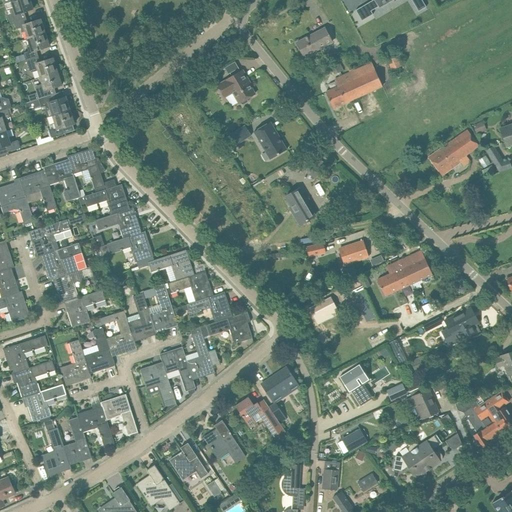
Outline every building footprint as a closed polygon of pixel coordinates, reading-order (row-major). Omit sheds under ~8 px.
[(10,8),(12,13),(7,15),(10,23),(14,21),(22,19),(20,13),(33,9),(30,0),(12,0),(11,0),(14,7),(10,8)] [(372,0),(370,2),(366,4),(371,11),(379,6),(380,6),(390,0),(372,0)] [(16,29),(21,28),(22,32),(25,31),(28,38),(45,33),(40,19),(28,23),(26,17),(22,19),(14,21),(16,29)] [(325,28),(296,43),(305,59),(314,54),(313,52),(332,42),(329,37),(325,28)] [(30,45),(27,46),(29,51),(24,52),(26,60),(38,56),(36,50),(49,46),(45,33),(28,38),(30,45)] [(385,56),(391,70),(401,65),(395,51),(385,56)] [(26,60),(30,72),(38,70),(40,77),(57,71),(53,58),(40,62),(38,56),(26,60)] [(232,75),(241,70),(236,61),(227,66),(232,75)] [(340,86),(325,92),(333,108),(383,86),(372,62),(345,74),(336,78),(340,86)] [(242,70),(235,74),(225,80),(226,80),(217,85),(224,97),(232,92),(239,103),(240,103),(241,104),(243,105),(247,102),(248,100),(247,99),(255,94),(249,85),(245,80),(247,78),(242,70)] [(42,83),(39,84),(41,89),(36,91),(39,99),(51,95),(49,89),(62,85),(57,71),(40,77),(42,83)] [(0,111),(8,109),(11,108),(9,99),(1,97),(0,92),(0,111)] [(46,104),(47,109),(50,108),(53,116),(70,111),(65,96),(53,101),(51,95),(39,99),(27,103),(29,110),(41,106),(46,104)] [(8,109),(0,111),(0,132),(7,131),(4,123),(7,122),(5,118),(10,116),(8,109)] [(53,116),(55,122),(51,123),(53,128),(49,129),(51,138),(63,134),(61,128),(74,124),(70,111),(53,116)] [(254,132),(270,159),(287,149),(270,122),(254,132)] [(511,123),(500,127),(503,138),(506,147),(511,145),(511,123)] [(252,135),(245,125),(226,137),(233,148),(252,135)] [(447,143),(436,151),(428,157),(442,175),(461,161),(459,159),(478,146),(467,130),(448,143),(447,143)] [(0,147),(6,146),(8,152),(20,148),(18,140),(13,142),(11,137),(9,138),(7,131),(0,132),(0,147)] [(511,165),(510,158),(504,160),(494,145),(486,150),(499,172),(511,168),(511,165)] [(92,148),(91,148),(92,150),(84,153),(83,151),(67,156),(68,159),(73,174),(88,169),(95,189),(96,192),(106,189),(100,173),(106,170),(98,157),(95,158),(92,148)] [(485,155),(478,159),(483,168),(481,169),(483,175),(490,173),(494,169),(485,155)] [(43,167),(44,170),(49,185),(50,184),(64,180),(68,190),(64,191),(63,193),(66,200),(68,201),(79,197),(80,197),(73,174),(68,159),(62,161),(63,163),(60,163),(59,162),(43,167)] [(315,177),(321,167),(312,163),(306,173),(315,177)] [(49,185),(44,170),(20,178),(25,195),(40,191),(47,211),(57,207),(50,184),(49,185)] [(14,209),(19,210),(24,225),(34,221),(25,195),(20,178),(14,180),(15,184),(12,185),(12,183),(0,187),(0,202),(1,207),(3,212),(14,209)] [(96,192),(84,196),(86,203),(87,206),(107,200),(111,214),(112,215),(129,209),(121,184),(106,189),(96,192)] [(295,212),(294,213),(300,224),(314,216),(298,189),(286,196),(295,212)] [(96,220),(99,230),(119,223),(124,238),(141,232),(133,208),(129,209),(112,215),(111,214),(96,220)] [(33,240),(32,240),(37,257),(43,255),(42,254),(55,250),(52,242),(72,236),(66,219),(38,228),(29,231),(29,232),(31,232),(33,240)] [(103,256),(110,253),(130,247),(135,262),(136,262),(153,256),(145,231),(141,232),(124,238),(98,247),(103,256)] [(0,270),(9,268),(10,268),(14,267),(9,250),(7,251),(4,243),(6,242),(6,241),(0,243),(0,270)] [(338,249),(343,264),(368,257),(363,241),(338,249)] [(308,257),(326,253),(324,242),(306,246),(308,257)] [(45,263),(43,264),(49,280),(54,279),(54,278),(78,270),(74,255),(82,253),(79,243),(55,250),(42,254),(43,255),(45,263)] [(138,268),(149,265),(152,272),(171,265),(176,280),(194,274),(186,250),(154,260),(153,256),(136,262),(138,268)] [(391,273),(385,276),(377,280),(385,296),(410,285),(418,281),(423,278),(432,274),(421,250),(412,254),(398,261),(388,266),(391,273)] [(57,287),(55,287),(61,304),(66,302),(66,301),(78,297),(74,282),(94,276),(91,266),(78,270),(54,278),(54,279),(57,287)] [(0,294),(1,298),(19,292),(14,276),(12,277),(10,268),(9,268),(0,270),(0,294)] [(205,271),(194,274),(176,280),(168,283),(171,293),(191,286),(196,301),(213,295),(205,271)] [(370,285),(367,279),(361,281),(364,288),(370,285)] [(341,291),(348,310),(360,305),(367,321),(376,317),(361,283),(341,291)] [(175,316),(165,284),(154,287),(162,310),(150,313),(156,330),(170,325),(171,327),(178,325),(175,316)] [(66,302),(69,310),(67,311),(72,327),(90,321),(85,306),(105,300),(103,294),(109,292),(107,288),(102,289),(102,290),(78,297),(66,301),(66,302)] [(23,300),(20,292),(22,292),(22,291),(19,292),(1,298),(0,297),(0,309),(7,307),(12,322),(30,316),(25,300),(23,300)] [(196,301),(187,304),(190,314),(209,307),(214,323),(233,316),(225,292),(213,295),(196,301)] [(150,313),(144,293),(133,296),(139,313),(127,317),(134,339),(149,335),(149,336),(157,334),(156,330),(150,313)] [(316,325),(338,314),(330,298),(308,309),(316,325)] [(436,310),(434,302),(423,305),(425,313),(436,310)] [(444,334),(443,334),(449,344),(455,341),(458,340),(466,336),(467,337),(480,331),(476,324),(479,323),(475,316),(473,317),(472,314),(474,313),(471,307),(463,311),(444,320),(449,331),(444,334)] [(127,317),(125,310),(114,313),(121,334),(106,338),(112,357),(128,351),(127,350),(135,347),(136,349),(137,348),(134,339),(127,317)] [(233,316),(214,323),(206,325),(200,327),(204,340),(207,339),(204,330),(207,329),(209,335),(229,329),(234,344),(252,338),(244,313),(233,316)] [(429,329),(430,330),(442,324),(439,316),(423,325),(426,331),(429,329)] [(106,338),(102,327),(92,331),(98,350),(84,355),(90,374),(106,368),(105,367),(113,364),(114,366),(115,365),(112,357),(106,338)] [(204,340),(200,327),(190,330),(198,357),(187,360),(192,378),(207,373),(208,375),(215,372),(213,366),(209,353),(204,340)] [(45,335),(3,349),(11,374),(16,373),(16,372),(29,367),(24,353),(48,345),(45,335)] [(373,348),(386,342),(383,335),(370,341),(373,348)] [(90,376),(90,378),(91,377),(90,374),(84,355),(79,339),(69,343),(75,363),(60,367),(66,386),(82,380),(82,378),(90,376)] [(398,341),(392,344),(397,355),(403,353),(398,341)] [(160,354),(160,355),(162,362),(166,373),(178,369),(185,391),(195,388),(192,378),(187,360),(186,360),(185,356),(182,347),(175,349),(176,351),(161,356),(161,354),(160,354)] [(385,348),(380,351),(385,358),(390,355),(385,348)] [(215,351),(209,353),(213,366),(220,364),(215,351)] [(502,356),(495,359),(498,366),(505,364),(511,383),(511,382),(511,351),(502,356)] [(416,371),(433,363),(428,354),(411,361),(416,371)] [(386,386),(398,381),(390,358),(378,362),(386,386)] [(19,381),(17,382),(22,398),(27,397),(26,396),(40,391),(36,377),(55,371),(53,364),(52,361),(52,360),(29,367),(16,372),(16,373),(19,381)] [(146,388),(159,384),(166,406),(176,403),(166,373),(162,362),(156,364),(156,366),(142,371),(141,369),(140,369),(146,388)] [(359,364),(340,377),(344,384),(342,385),(343,385),(348,393),(352,390),(361,405),(364,403),(370,400),(368,396),(370,395),(362,383),(369,379),(362,369),(363,369),(362,368),(361,367),(359,364)] [(292,374),(290,372),(287,367),(262,384),(271,399),(296,382),(291,374),(292,374)] [(444,381),(438,383),(441,390),(447,387),(444,381)] [(391,400),(406,394),(402,383),(387,389),(391,400)] [(411,395),(424,389),(421,383),(408,388),(411,395)] [(33,422),(51,416),(46,401),(66,394),(63,384),(40,391),(26,396),(27,397),(30,405),(28,405),(33,422)] [(481,386),(472,389),(474,397),(484,394),(481,386)] [(413,396),(406,399),(410,408),(417,405),(422,418),(438,412),(436,407),(428,389),(413,396)] [(473,397),(467,399),(481,420),(489,414),(500,432),(507,427),(509,430),(509,429),(511,430),(511,428),(511,421),(510,419),(510,418),(511,417),(504,405),(509,401),(505,396),(502,391),(489,400),(479,406),(473,397)] [(117,399),(117,397),(100,402),(102,408),(107,420),(121,415),(128,435),(138,432),(126,394),(125,394),(126,396),(117,399)] [(262,419),(275,439),(285,432),(278,422),(269,407),(264,399),(258,403),(257,402),(253,404),(248,397),(248,398),(236,406),(235,405),(239,411),(241,414),(249,427),(256,423),(262,419)] [(467,399),(455,403),(457,410),(463,412),(473,426),(479,422),(484,428),(477,433),(474,435),(482,447),(483,447),(484,447),(487,446),(487,444),(488,443),(486,441),(500,432),(489,414),(481,420),(467,399)] [(286,418),(281,411),(276,403),(269,407),(278,422),(279,422),(286,418)] [(93,409),(77,414),(78,416),(80,423),(83,432),(98,427),(104,447),(114,444),(107,420),(102,408),(94,410),(93,409)] [(442,418),(445,423),(451,419),(448,414),(442,418)] [(80,423),(78,416),(68,419),(75,442),(63,445),(69,463),(84,458),(85,460),(92,458),(83,432),(80,423)] [(54,419),(46,418),(45,428),(53,429),(54,419)] [(205,436),(204,436),(208,442),(211,446),(210,447),(212,449),(213,449),(215,453),(219,459),(228,452),(232,458),(235,463),(245,456),(242,452),(230,433),(231,433),(228,428),(222,420),(214,425),(217,430),(206,437),(205,436)] [(49,474),(63,469),(64,471),(71,468),(69,463),(63,445),(57,428),(48,431),(55,453),(42,457),(48,476),(49,475),(49,474)] [(360,428),(341,439),(349,453),(368,442),(360,428)] [(457,433),(445,441),(449,446),(449,447),(450,448),(451,448),(452,449),(453,449),(455,449),(456,449),(456,448),(462,444),(457,433)] [(412,444),(411,444),(428,470),(440,461),(441,461),(442,460),(442,459),(442,458),(442,457),(442,456),(442,455),(442,454),(441,454),(441,453),(440,453),(439,452),(438,452),(437,452),(436,452),(435,452),(434,452),(434,453),(432,450),(442,443),(436,434),(418,446),(417,445),(415,444),(414,444),(412,444)] [(174,465),(173,465),(175,467),(183,479),(196,471),(200,478),(207,473),(196,456),(197,456),(188,443),(180,448),(183,452),(172,460),(171,459),(170,459),(174,465)] [(394,460),(393,470),(401,471),(408,466),(416,478),(417,478),(417,479),(418,480),(420,480),(421,480),(422,480),(423,480),(424,479),(425,479),(425,478),(426,477),(426,476),(426,475),(426,474),(426,473),(426,472),(425,472),(428,470),(411,444),(410,445),(409,446),(409,447),(408,447),(408,448),(408,449),(408,450),(408,451),(409,452),(402,457),(395,456),(394,460)] [(340,462),(325,461),(324,469),(322,489),(337,490),(339,470),(340,462)] [(282,480),(281,483),(281,486),(283,489),(284,491),(286,494),(290,495),(293,496),(299,496),(299,488),(300,472),(301,465),(291,464),(290,471),(290,473),(288,474),(285,475),(283,478),(282,480)] [(147,470),(150,476),(139,484),(138,482),(138,483),(142,489),(144,492),(149,499),(152,504),(162,498),(169,509),(180,502),(160,473),(154,465),(147,470)] [(363,490),(377,482),(372,474),(358,482),(363,490)] [(0,507),(4,505),(2,499),(15,494),(13,489),(8,477),(0,480),(0,507)] [(121,487),(112,493),(116,499),(100,509),(101,511),(130,511),(131,511),(130,511),(136,511),(129,500),(130,500),(127,495),(121,487)] [(343,511),(342,511),(352,511),(354,510),(341,491),(333,497),(343,511)] [(235,503),(239,501),(240,500),(236,493),(235,494),(231,496),(235,503)] [(511,511),(511,494),(503,500),(502,499),(504,498),(502,496),(493,502),(498,511),(511,511)]
